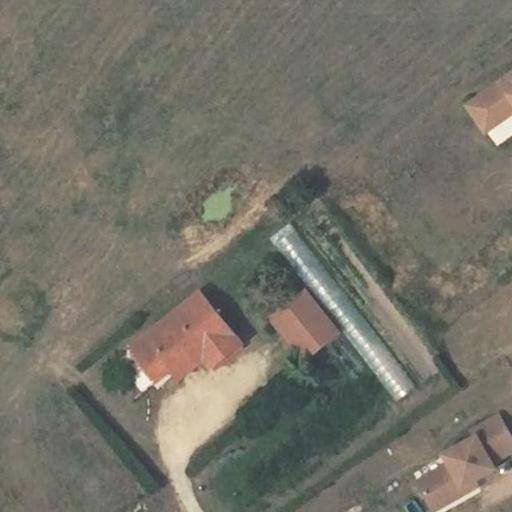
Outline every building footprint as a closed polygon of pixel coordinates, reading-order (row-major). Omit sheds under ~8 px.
[(511,69),(478,93),(487,107),(496,119),(511,108),(511,69)] [(478,93),(466,102),(475,115),(487,107),(478,93)] [(487,107),(475,115),(484,128),(496,119),(487,107)] [(321,216),(305,226),(324,254),(340,243),(321,216)] [(305,291),(273,318),(306,358),(338,331),(305,291)] [(242,343),(202,293),(134,349),(158,379),(171,369),(198,348),(207,359),(213,366),(242,343)] [(398,402),(415,390),(381,344),(364,356),(398,402)] [(181,380),(207,359),(198,348),(171,369),(181,380)] [(511,441),(495,412),(468,428),(472,434),(441,453),(446,461),(415,480),(427,500),(440,492),(445,501),(465,489),(462,484),(472,477),(492,466),(488,459),(511,445),(511,441)] [(472,477),(462,484),(465,489),(475,483),(472,477)] [(440,492),(427,500),(432,509),(445,501),(440,492)]
